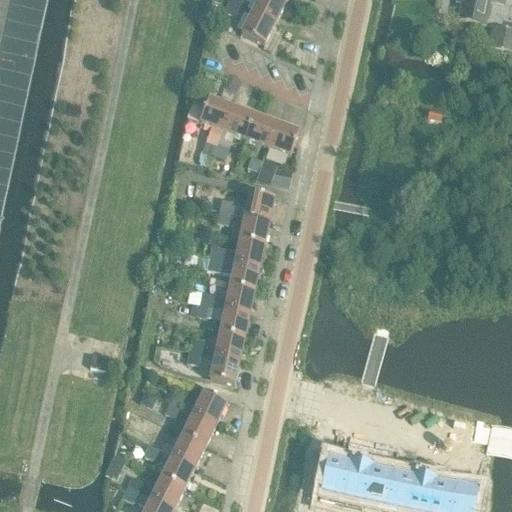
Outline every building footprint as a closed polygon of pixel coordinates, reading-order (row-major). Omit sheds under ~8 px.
[(232,0),(230,5),(241,10),(245,0),(232,0)] [(273,0),(259,0),(252,16),(275,27),(286,6),(273,0)] [(455,0),(454,6),(460,7),(457,23),(484,29),(490,3),(504,6),(505,0),(455,0)] [(235,21),(241,10),(230,5),(224,16),(235,21)] [(252,16),(241,37),(264,49),(275,27),(252,16)] [(511,32),(493,29),(489,50),(489,52),(511,56),(511,32)] [(208,103),(200,127),(211,131),(206,145),(217,149),(222,135),(231,111),(208,103)] [(231,111),(222,135),(234,140),(245,144),(254,119),(231,111)] [(254,119),(245,144),(267,152),(276,128),(254,119)] [(276,128),(267,152),(290,160),(299,136),(276,128)] [(206,145),(199,165),(210,169),(211,170),(215,159),(218,149),(217,149),(206,145)] [(218,149),(215,159),(225,163),(229,153),(218,149)] [(251,161),(247,172),(259,176),(262,165),(251,161)] [(263,164),(255,184),(269,189),(270,189),(274,176),(277,169),(263,164)] [(222,204),(220,216),(230,218),(269,226),(274,203),(249,197),(246,210),(222,204)] [(220,216),(217,228),(228,230),(228,228),(230,218),(220,216)] [(264,250),(269,226),(244,221),(239,244),(264,250)] [(182,223),(180,232),(186,234),(189,225),(182,223)] [(211,250),(208,262),(259,273),(264,250),(239,244),(237,256),(211,250)] [(189,258),(187,270),(205,274),(208,262),(189,258)] [(208,262),(206,274),(231,279),(229,291),(254,296),(259,273),(208,262)] [(201,297),(199,309),(249,319),(254,296),(229,291),(227,302),(201,297)] [(199,309),(196,320),(221,326),(219,337),(245,343),(249,319),(199,309)] [(219,337),(214,360),(240,366),(245,343),(219,337)] [(192,344),(189,356),(201,358),(204,347),(192,344)] [(199,370),(201,358),(189,356),(187,367),(199,370)] [(92,360),(90,372),(109,376),(111,364),(92,360)] [(214,360),(209,384),(235,390),(240,366),(214,360)] [(147,409),(152,408),(156,400),(145,395),(140,406),(147,409)] [(176,396),(170,407),(181,412),(186,401),(176,396)] [(204,396),(193,418),(216,429),(227,407),(204,396)] [(175,423),(181,412),(170,407),(164,418),(175,423)] [(193,418),(182,439),(205,450),(216,429),(193,418)] [(163,442),(157,454),(171,461),(172,460),(195,472),(205,450),(182,439),(177,449),(163,442)] [(148,450),(143,460),(154,466),(159,456),(148,450)] [(323,485),(319,505),(341,509),(351,464),(350,463),(349,464),(328,459),(326,470),(323,469),(320,484),(323,485)] [(171,461),(161,482),(184,493),(195,472),(172,460),(171,461)] [(351,464),(341,509),(353,511),(362,511),(372,468),(351,464)] [(372,468),(362,511),(363,511),(364,509),(377,511),(384,511),(393,473),(373,469),(373,468),(372,468)] [(393,473),(384,511),(406,511),(414,477),(413,477),(393,473)] [(414,477),(406,511),(428,511),(435,481),(414,477)] [(132,481),(127,491),(169,511),(174,511),(184,493),(161,482),(155,495),(143,489),(145,486),(132,481)] [(435,481),(428,511),(450,511),(456,486),(436,482),(436,481),(435,481)] [(456,486),(450,511),(473,511),(478,491),(456,486)] [(169,511),(127,491),(122,503),(133,508),(133,507),(143,511),(169,511)]
